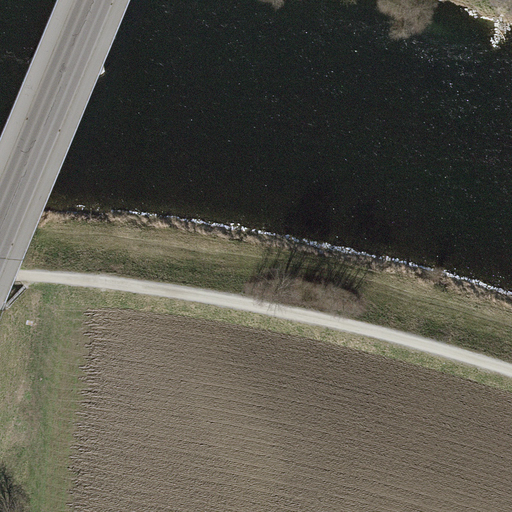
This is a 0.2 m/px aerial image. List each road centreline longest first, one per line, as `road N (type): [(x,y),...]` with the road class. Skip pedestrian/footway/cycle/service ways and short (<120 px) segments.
road 1 (track): [(31,275),(251,303),(511,370)]
road 2 (secondary): [(93,0),(0,233)]
